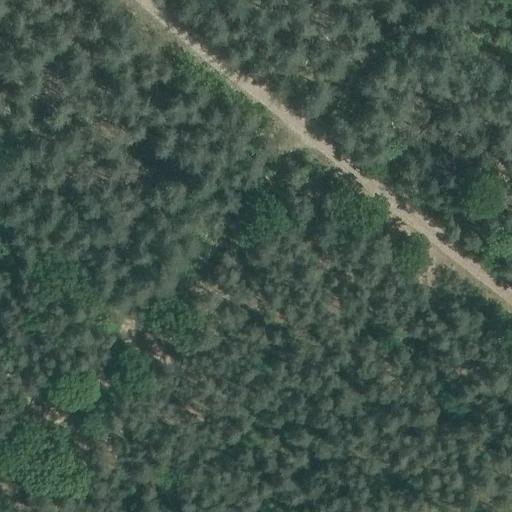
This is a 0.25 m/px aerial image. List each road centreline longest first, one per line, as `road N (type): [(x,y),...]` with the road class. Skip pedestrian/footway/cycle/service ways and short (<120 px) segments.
road 1 (track): [(0,488),(419,0)]
road 2 (track): [(511,306),(139,0)]
